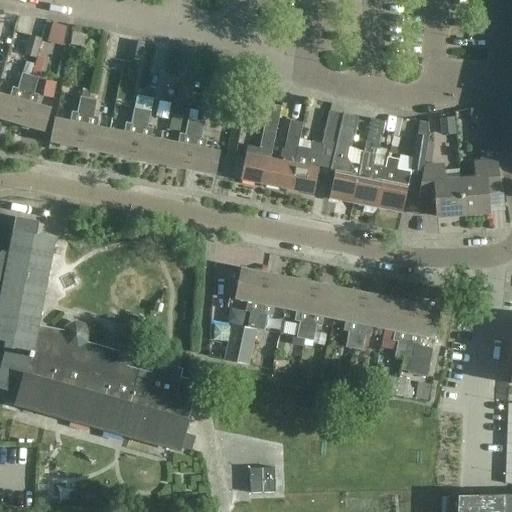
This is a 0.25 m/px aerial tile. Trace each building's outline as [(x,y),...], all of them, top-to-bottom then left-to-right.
[(24,55),(35,59),(41,39),(29,36),(24,55)] [(127,61),(139,63),(143,43),(131,41),(127,61)] [(170,49),(165,72),(177,75),(182,51),(170,49)] [(11,97),(0,93),(0,118),(18,124),(32,76),(23,73),(19,89),(13,87),(11,97)] [(18,124),(45,132),(52,109),(37,105),(40,95),(35,94),(39,78),(32,76),(18,124)] [(270,93),(257,90),(256,90),(252,108),(266,111),(270,93)] [(71,121),(56,118),(51,142),(79,148),(89,98),(80,97),(77,113),(73,112),(71,121)] [(106,153),(111,129),(98,127),(100,117),(94,116),(98,100),(89,98),(79,148),(106,153)] [(266,185),(271,159),(281,107),(269,105),(260,148),(262,148),(260,157),(246,154),(241,180),(266,185)] [(111,129),(106,153),(133,159),(143,109),(135,108),(132,124),(126,122),(124,132),(111,129)] [(152,111),(143,109),(133,159),(160,164),(165,140),(151,137),(153,128),(149,127),(152,111)] [(330,111),(323,140),(337,144),(343,114),(330,111)] [(354,203),(361,166),(351,163),(347,158),(350,147),(353,144),(358,118),(344,114),(330,173),(335,174),(330,198),(354,203)] [(178,143),(165,140),(160,164),(187,170),(197,120),(188,118),(185,134),(180,133),(178,143)] [(385,122),(371,119),(365,147),(379,150),(385,122)] [(205,122),(197,120),(187,170),(215,175),(220,151),(205,148),(207,139),(202,138),(205,122)] [(271,159),(266,185),(289,190),(295,164),(303,123),(291,121),(285,148),(283,149),(281,157),(284,160),(284,162),(271,159)] [(429,137),(417,135),(412,170),(423,172),(429,137)] [(460,138),(440,137),(439,159),(459,160),(460,138)] [(295,164),(289,190),(314,195),(319,169),(324,145),(312,142),(310,154),(308,167),(295,164)] [(361,166),(354,203),(378,208),(386,168),(374,166),(376,155),(364,153),(361,166)] [(386,168),(378,208),(402,213),(408,188),(412,172),(398,169),(399,160),(388,158),(386,168)] [(461,180),(463,215),(489,213),(487,188),(501,187),(496,162),(474,163),(475,179),(461,180)] [(463,215),(461,180),(445,181),(444,166),(424,167),(420,194),(435,193),(437,217),(463,215)] [(190,401),(196,382),(181,377),(183,369),(154,361),(151,373),(127,366),(130,354),(86,342),(87,337),(87,333),(85,328),(82,325),(77,324),(73,325),(69,328),(67,331),(39,326),(55,239),(37,235),(40,222),(16,217),(9,253),(2,251),(0,254),(0,281),(3,282),(0,297),(0,340),(5,342),(4,348),(8,348),(0,374),(0,388),(19,394),(16,403),(14,403),(14,404),(181,451),(181,448),(192,451),(196,437),(185,434),(189,420),(188,420),(193,402),(190,401)] [(256,330),(267,274),(242,269),(236,299),(247,301),(245,311),(251,312),(247,329),(256,330)] [(275,307),(286,309),(292,279),(267,274),(256,330),(265,332),(268,316),(273,317),(275,307)] [(305,340),(316,284),(292,279),(286,309),(296,311),(294,321),(300,322),(297,338),(305,340)] [(324,317),(335,319),(341,289),(316,284),(305,340),(314,342),(317,326),(322,327),(324,317)] [(346,348),(355,350),(366,294),(341,289),(335,319),(346,321),(344,331),(349,332),(346,348)] [(373,327),(384,329),(391,299),(366,294),(355,350),(363,351),(366,336),(371,337),(373,327)] [(395,358),(404,360),(415,304),(391,299),(384,329),(395,331),(393,341),(398,342),(395,358)] [(404,360),(411,361),(409,374),(428,378),(434,349),(420,346),(422,337),(434,340),(441,309),(415,304),(404,360)] [(256,331),(231,325),(224,360),(249,365),(256,331)] [(399,379),(388,377),(384,393),(395,396),(399,379)] [(410,381),(399,379),(395,396),(406,398),(410,381)] [(275,493),(274,468),(249,469),(250,493),(275,493)] [(458,511),(511,511),(511,495),(504,496),(459,496),(458,511)]
